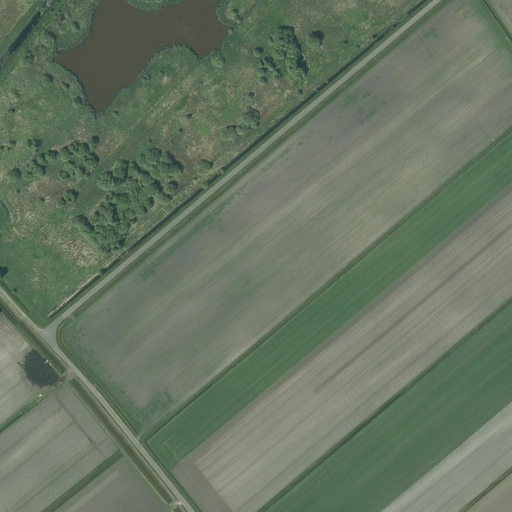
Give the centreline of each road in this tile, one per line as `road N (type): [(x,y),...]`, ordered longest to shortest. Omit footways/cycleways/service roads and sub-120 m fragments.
road 1 (unclassified): [(41,335),(436,0)]
road 2 (unclassified): [(189,511),(41,335)]
